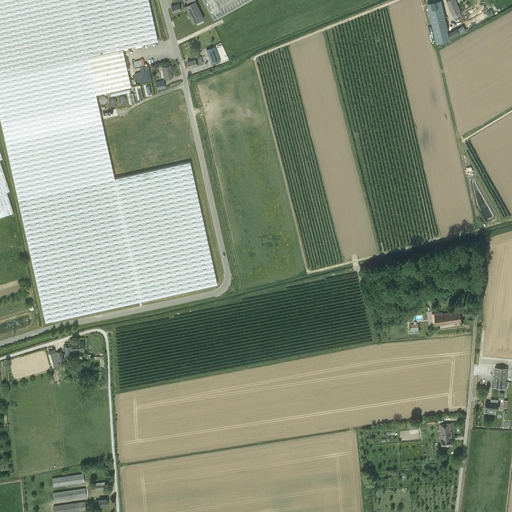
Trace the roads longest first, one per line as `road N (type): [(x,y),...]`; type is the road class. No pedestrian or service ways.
road 1 (unclassified): [(0,344),(220,291),(227,279),(162,0)]
road 2 (track): [(117,511),(105,334),(93,329),(0,359)]
road 3 (unclassified): [(456,511),(472,363)]
